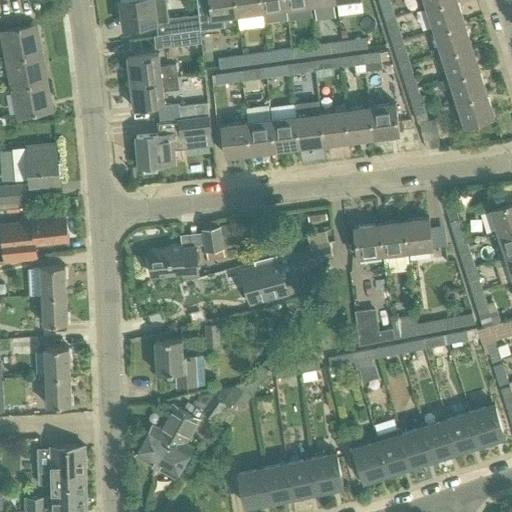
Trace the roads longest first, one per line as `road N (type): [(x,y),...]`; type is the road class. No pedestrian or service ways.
road 1 (residential): [(100,214),(511,163)]
road 2 (residential): [(114,511),(100,214)]
road 3 (residential): [(100,214),(78,0)]
